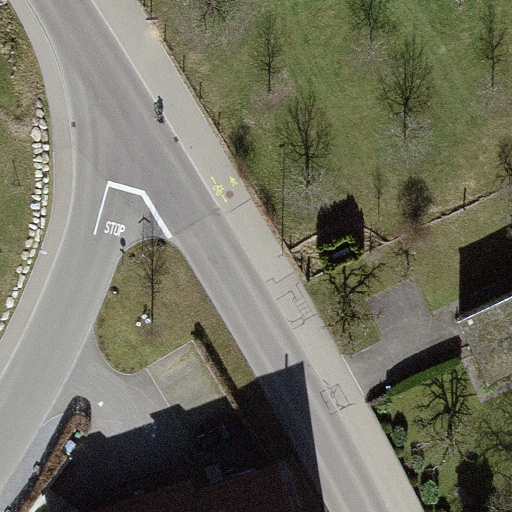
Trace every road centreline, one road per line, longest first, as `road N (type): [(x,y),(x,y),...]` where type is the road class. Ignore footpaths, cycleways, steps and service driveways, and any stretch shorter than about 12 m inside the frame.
road 1 (tertiary): [(356,511),(236,289),(154,158)]
road 2 (tertiary): [(0,437),(62,314),(111,184),(154,158)]
road 3 (tertiary): [(154,158),(57,0)]
